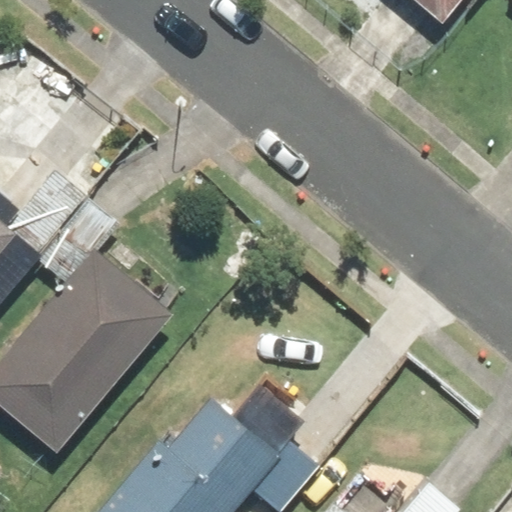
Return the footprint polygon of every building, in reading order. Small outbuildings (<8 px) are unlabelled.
[(428,0),(444,13),(454,0),(428,0)] [(0,210),(0,249),(19,227),(0,210)] [(101,239),(0,358),(0,393),(60,444),(178,304),(101,239)] [(163,435),(96,511),(233,511),(290,446),(218,384),(169,440),(163,435)] [(355,511),(338,498),(326,511),(355,511)]
